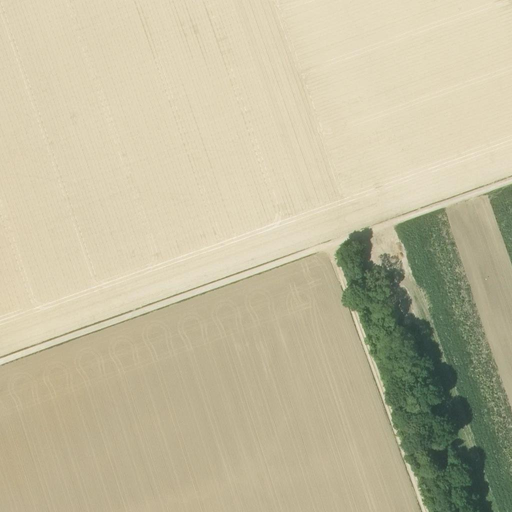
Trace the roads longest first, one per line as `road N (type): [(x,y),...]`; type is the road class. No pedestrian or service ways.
road 1 (track): [(511,181),(0,362)]
road 2 (track): [(330,245),(424,511)]
